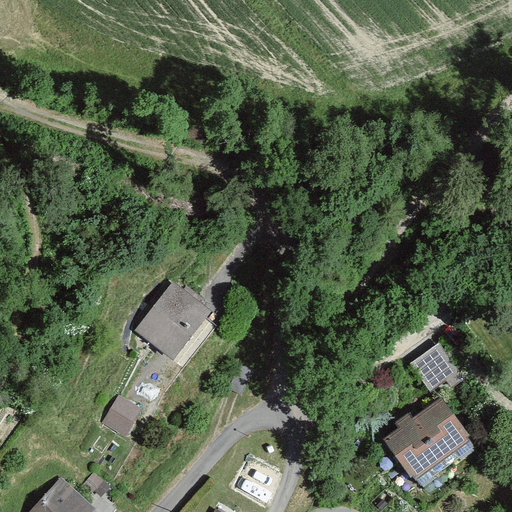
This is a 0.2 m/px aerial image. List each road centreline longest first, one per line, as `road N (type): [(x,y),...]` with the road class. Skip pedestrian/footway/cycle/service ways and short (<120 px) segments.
road 1 (track): [(511,104),(431,190),(283,398)]
road 2 (track): [(273,216),(216,159),(0,99)]
road 3 (residential): [(275,511),(296,443),(291,428),(270,417),(239,428),(162,511)]
road 4 (track): [(511,213),(438,234),(310,360)]
